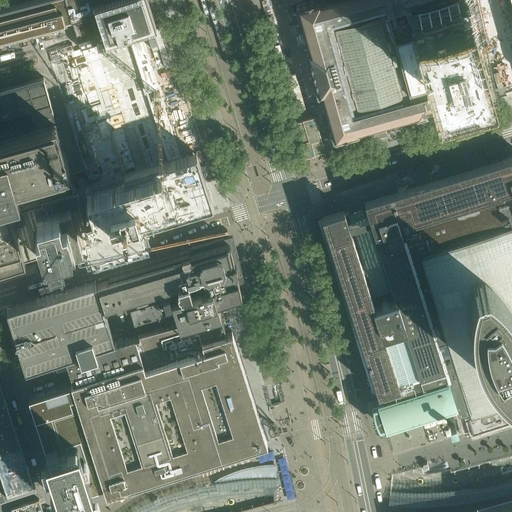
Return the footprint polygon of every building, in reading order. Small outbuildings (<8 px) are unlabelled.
[(0,47),(62,29),(60,22),(71,19),(65,0),(24,0),(0,7),(0,47)] [(156,25),(148,0),(65,0),(71,19),(75,32),(80,48),(85,47),(140,30),(141,30),(156,25)] [(297,5),(296,5),(297,7),(296,7),(299,19),(300,19),(309,51),(306,52),(306,53),(308,62),(309,61),(312,73),(315,84),(315,85),(317,94),(318,94),(318,95),(321,94),(324,104),(330,126),(329,126),(333,138),(334,138),(334,139),(335,139),(357,133),(357,132),(358,132),(357,131),(415,115),(416,116),(417,117),(436,111),(439,110),(439,109),(440,109),(439,108),(481,96),(481,97),(493,94),(492,93),(493,93),(493,91),(494,91),(493,89),(486,65),(486,66),(485,64),(484,65),(464,71),(464,72),(432,81),(410,4),(424,0),(320,0),(321,0),(320,0),(312,0),(297,4),(297,5)] [(424,0),(410,4),(432,81),(464,72),(464,71),(484,65),(483,60),(484,60),(467,0),(424,0)] [(80,49),(61,55),(61,57),(62,57),(75,98),(76,97),(85,124),(83,125),(101,181),(181,157),(180,156),(181,155),(141,31),(140,30),(106,41),(80,49)] [(53,109),(51,101),(50,99),(44,76),(42,77),(41,76),(32,78),(33,80),(0,89),(0,133),(55,117),(55,116),(53,110),(53,109)] [(74,182),(69,166),(60,133),(59,132),(57,123),(55,117),(0,133),(0,267),(24,261),(41,256),(33,227),(39,225),(36,214),(47,211),(44,201),(76,191),(77,191),(76,187),(74,182)] [(311,120),(300,123),(301,125),(300,125),(302,132),(299,132),(303,144),(305,144),(307,151),(308,155),(313,154),(313,155),(316,154),(320,153),(319,152),(325,150),(316,121),(311,122),(311,120)] [(387,137),(386,133),(369,138),(370,143),(387,137)] [(181,157),(99,182),(99,183),(96,184),(86,187),(91,203),(89,205),(93,218),(90,219),(85,221),(90,236),(91,240),(95,238),(101,236),(111,233),(112,234),(112,235),(124,231),(124,229),(132,227),(142,224),(143,225),(213,204),(196,152),(181,157)] [(511,155),(364,200),(367,209),(364,210),(364,209),(349,214),(349,215),(346,216),(344,209),(322,216),(378,393),(382,392),(384,399),(377,401),(378,403),(372,405),(372,406),(373,409),(373,412),(374,415),(374,417),(375,418),(375,419),(376,421),(377,423),(379,427),(385,426),(386,428),(415,419),(445,409),(444,409),(445,408),(446,409),(446,410),(446,411),(446,412),(447,415),(448,418),(450,423),(453,422),(455,422),(457,426),(459,426),(460,431),(462,430),(464,435),(472,432),(473,433),(501,424),(511,421),(511,155)] [(77,193),(76,192),(77,192),(76,191),(44,201),(47,211),(36,214),(39,225),(33,227),(41,256),(78,244),(83,243),(91,240),(90,236),(85,221),(79,199),(77,193)] [(246,290),(233,234),(189,247),(189,249),(168,256),(102,275),(98,277),(99,277),(98,278),(99,280),(96,280),(104,305),(110,303),(122,299),(126,311),(127,311),(128,312),(130,311),(130,310),(131,310),(135,322),(160,315),(164,328),(221,312),(220,308),(218,309),(217,307),(219,307),(216,299),(246,290)] [(110,326),(104,305),(96,280),(90,282),(81,285),(77,286),(77,287),(71,288),(61,292),(7,308),(15,333),(26,368),(66,355),(69,355),(96,346),(115,341),(110,326)] [(149,355),(227,332),(221,312),(164,328),(147,332),(149,355)] [(151,331),(149,323),(136,326),(138,334),(151,331)] [(253,390),(237,341),(233,340),(229,339),(227,332),(149,355),(147,332),(115,341),(96,346),(69,355),(71,361),(69,362),(75,382),(78,382),(78,383),(110,485),(113,493),(154,480),(225,456),(224,453),(247,447),(247,449),(269,442),(253,390)] [(248,344),(254,355),(272,343),(248,344)] [(272,343),(254,355),(260,364),(272,343)] [(110,485),(78,383),(77,384),(76,383),(62,387),(56,389),(46,393),(33,397),(50,451),(49,451),(58,481),(66,507),(100,497),(97,489),(110,485)] [(297,389),(275,395),(281,418),(301,414),(297,389)] [(5,396),(0,397),(0,416),(11,413),(10,411),(5,396)] [(11,413),(0,416),(0,434),(16,430),(11,413)] [(304,430),(301,414),(281,418),(285,435),(304,430)] [(457,470),(448,436),(450,433),(445,428),(442,417),(412,424),(423,466),(423,468),(424,471),(440,467),(440,468),(441,471),(442,474),(453,471),(457,470)] [(423,466),(412,424),(384,432),(387,443),(380,445),(388,475),(393,474),(423,466)] [(16,430),(0,434),(0,453),(22,446),(16,430)] [(308,448),(306,439),(304,430),(285,435),(286,438),(287,438),(288,439),(289,439),(291,440),(292,441),(293,442),(293,444),(294,445),(294,446),(295,447),(295,449),(295,450),(295,452),(294,453),(294,455),(293,456),(293,457),(292,458),(300,450),(308,448)] [(502,458),(496,434),(489,430),(475,434),(474,436),(481,464),(502,458)] [(388,475),(380,445),(387,443),(384,432),(365,437),(376,478),(387,475),(388,475)] [(511,455),(511,448),(508,432),(497,435),(496,434),(502,458),(511,455)] [(470,466),(464,444),(450,433),(448,436),(457,470),(470,466)] [(481,464),(474,436),(467,444),(464,444),(470,466),(481,464)] [(376,478),(365,437),(351,440),(362,482),(376,478)] [(362,482),(351,440),(309,451),(310,456),(313,468),(315,467),(318,467),(321,467),(323,468),(326,468),(328,469),(331,470),(333,471),(336,473),(339,475),(340,477),(342,479),(343,481),(344,483),(345,485),(346,486),(362,482)] [(22,446),(0,453),(0,472),(27,463),(22,446)] [(271,476),(270,468),(285,464),(282,460),(280,461),(279,462),(277,462),(275,462),(274,463),(272,462),(271,462),(269,462),(267,461),(266,460),(265,459),(263,458),(262,457),(261,456),(260,455),(260,453),(259,451),(257,447),(245,454),(254,487),(262,486),(262,487),(264,487),(264,486),(261,478),(271,476)] [(310,456),(309,451),(308,448),(300,450),(292,458),(295,463),(299,461),(310,456)] [(254,487),(245,454),(229,459),(237,488),(240,488),(240,489),(242,489),(242,487),(251,487),(251,488),(253,488),(253,487),(254,487)] [(313,468),(310,456),(299,461),(295,463),(302,472),(304,471),(306,470),(309,469),(310,468),(313,468)] [(237,488),(229,459),(219,462),(227,489),(229,489),(229,490),(231,490),(231,488),(237,488)] [(227,489),(219,462),(197,468),(204,493),(208,492),(208,493),(210,493),(209,492),(218,490),(219,491),(220,491),(220,490),(227,489)] [(27,463),(0,472),(0,475),(7,497),(22,492),(36,488),(27,463)] [(291,474),(285,464),(270,468),(271,476),(273,475),(273,476),(275,476),(275,478),(291,474)] [(277,485),(277,473),(276,473),(276,466),(259,467),(258,467),(255,468),(255,467),(255,468),(247,469),(239,472),(231,474),(224,478),(216,481),(217,488),(217,490),(229,488),(240,487),(251,486),(262,485),(268,485),(273,486),(275,486),(275,485),(277,485)] [(204,493),(197,468),(183,472),(190,496),(197,494),(197,495),(199,495),(199,494),(204,493)] [(190,496),(183,472),(166,477),(173,501),(176,500),(176,501),(178,500),(178,499),(186,497),(187,498),(188,497),(188,496),(190,496)] [(289,485),(290,482),(291,480),(292,479),(293,477),(291,474),(275,478),(275,476),(273,476),(273,475),(271,476),(261,478),(264,486),(273,486),(273,487),(275,487),(275,486),(279,486),(289,487),(289,485)] [(173,501),(166,477),(154,480),(162,505),(165,503),(166,504),(167,504),(166,500),(170,499),(171,501),(173,501)] [(162,505),(154,480),(113,493),(110,485),(97,489),(100,497),(66,507),(67,511),(147,511),(155,508),(156,509),(157,508),(157,507),(162,505)] [(511,511),(511,483),(508,485),(507,483),(502,485),(502,483),(500,484),(500,485),(492,487),(492,486),(490,486),(490,488),(495,509),(500,508),(501,511),(511,511)] [(482,511),(495,509),(490,488),(481,489),(481,488),(479,489),(480,493),(468,495),(468,491),(466,491),(466,492),(457,493),(457,492),(455,492),(455,493),(459,511),(482,511)] [(66,511),(66,509),(61,511),(22,492),(25,511),(66,511)] [(459,511),(455,493),(446,494),(446,493),(444,493),(444,495),(439,495),(439,497),(441,511),(459,511)] [(404,511),(401,497),(392,496),(392,495),(391,495),(390,496),(388,496),(386,506),(387,511),(404,511)] [(387,511),(386,506),(388,496),(371,498),(371,507),(371,511),(387,511)] [(422,511),(420,499),(420,497),(414,497),(414,496),(412,496),(412,497),(403,497),(403,496),(401,496),(401,497),(404,511),(422,511)] [(371,511),(371,507),(371,498),(360,500),(357,510),(357,511),(371,511)] [(277,511),(276,506),(275,502),(254,508),(255,511),(277,511)] [(292,511),(291,506),(290,506),(289,503),(276,506),(277,511),(292,511)]
